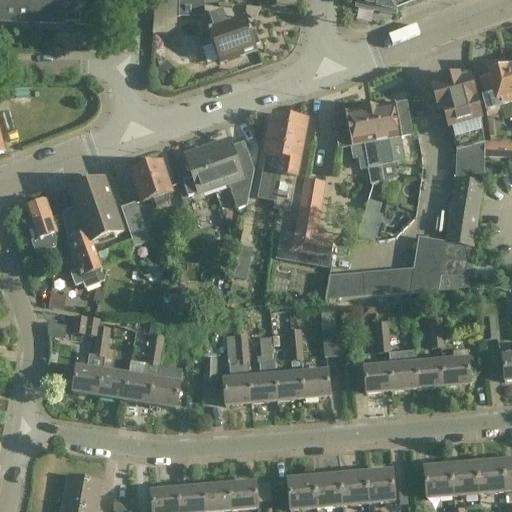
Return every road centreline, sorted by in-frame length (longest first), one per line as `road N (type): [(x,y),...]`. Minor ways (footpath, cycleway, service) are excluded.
road 1 (residential): [(511,423),(181,452),(28,434)]
road 2 (unknown): [(402,42),(441,186),(432,250)]
road 3 (unclassified): [(129,136),(327,71)]
road 4 (residential): [(28,434),(30,332),(0,233)]
road 5 (unclassified): [(327,71),(511,0)]
road 6 (unclassified): [(0,187),(129,136)]
road 7 (residential): [(130,72),(0,69)]
